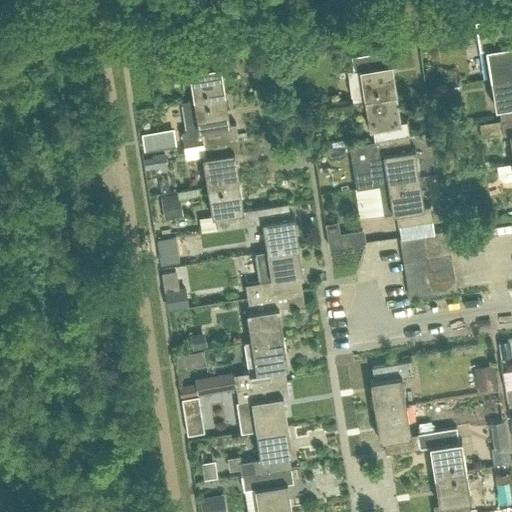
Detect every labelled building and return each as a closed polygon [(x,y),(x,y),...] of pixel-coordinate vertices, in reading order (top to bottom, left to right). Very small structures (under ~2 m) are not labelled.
[(490,77),(511,73),(511,34),(509,14),(474,20),(479,49),(485,48),(490,77)] [(194,99),(225,94),(221,64),(226,63),(224,49),(189,54),(192,68),(189,69),(194,99)] [(364,98),(364,97),(397,92),(392,62),(388,63),(386,49),(351,55),(353,68),(348,69),(352,99),(364,98)] [(500,120),(511,117),(511,73),(490,77),(495,107),(498,106),(500,120)] [(374,139),(409,134),(406,120),(401,121),(397,92),(364,97),(364,98),(369,127),(372,127),(374,139)] [(175,93),(161,95),(164,120),(178,119),(175,93)] [(235,121),(230,122),(225,94),(194,99),(182,101),(187,130),(182,131),(184,145),(204,142),(204,141),(238,135),(235,121)] [(511,151),(511,117),(500,120),(502,134),(509,133),(511,151)] [(142,134),(144,150),(175,145),(172,129),(142,134)] [(290,129),(277,131),(278,142),(291,141),(290,129)] [(380,182),(382,182),(388,181),(419,176),(415,146),(411,147),(409,134),(374,139),(376,153),(375,154),(380,182)] [(208,185),(239,180),(235,150),(240,149),(238,135),(204,141),(204,142),(206,155),(203,155),(208,185)] [(511,161),(497,164),(499,175),(504,179),(511,177),(511,161)] [(419,176),(388,181),(382,182),(386,212),(395,211),(398,225),(432,219),(430,205),(424,206),(419,176)] [(254,222),(252,207),(244,208),(239,180),(208,185),(213,215),(215,215),(218,228),(254,222)] [(267,250),(299,245),(294,215),(291,215),(288,201),(252,207),(254,222),(262,221),(267,250)] [(329,247),(366,241),(363,228),(340,231),(338,219),(325,221),(329,247)] [(196,243),(197,222),(187,222),(187,243),(196,243)] [(425,245),(449,241),(447,229),(423,233),(425,245)] [(402,249),(425,245),(423,233),(400,237),(402,249)] [(427,257),(451,253),(449,241),(425,245),(427,257)] [(259,280),(245,283),(247,297),(302,288),(300,276),(304,275),(299,245),(267,250),(254,252),(259,280)] [(404,261),(427,257),(425,245),(402,249),(404,261)] [(429,268),(452,265),(451,253),(427,257),(429,268)] [(405,272),(429,268),(427,257),(404,261),(405,272)] [(431,280),(454,276),(452,265),(429,268),(431,280)] [(407,284),(431,280),(429,268),(405,272),(407,284)] [(431,280),(433,293),(456,289),(454,276),(431,280)] [(409,296),(433,293),(431,280),(407,284),(409,296)] [(251,341),(284,336),(279,307),(304,303),(302,288),(247,297),(249,310),(246,311),(251,339),(251,341)] [(183,291),(164,294),(167,309),(185,306),(183,291)] [(237,387),(286,379),(284,366),(288,365),(284,336),(251,341),(251,339),(246,340),(250,370),(235,372),(237,387)] [(466,358),(468,381),(486,379),(484,355),(466,358)] [(375,409),(407,404),(402,375),(414,373),(412,358),(372,364),(374,378),(370,379),(375,409)] [(216,390),(214,377),(196,380),(198,393),(216,390)] [(239,400),(237,400),(242,431),(255,429),(288,423),(283,394),(289,394),(286,379),(251,385),(237,387),(239,400)] [(422,446),(419,432),(411,433),(407,404),(375,409),(380,439),(384,438),(386,452),(389,451),(402,449),(422,446)] [(260,458),(240,461),(242,475),(291,467),(289,455),(293,454),(288,423),(255,429),(260,458)] [(435,474),(466,469),(462,439),(458,440),(456,426),(419,432),(422,446),(430,445),(435,474)] [(494,463),(510,461),(508,444),(491,446),(494,463)] [(256,472),(242,475),(244,489),(245,489),(248,511),(284,511),(292,511),(288,482),(293,481),(291,467),(256,472)] [(434,511),(469,511),(468,500),(471,499),(466,469),(435,474),(439,503),(433,504),(434,511)] [(500,502),(511,499),(511,479),(511,471),(495,473),(500,502)]
